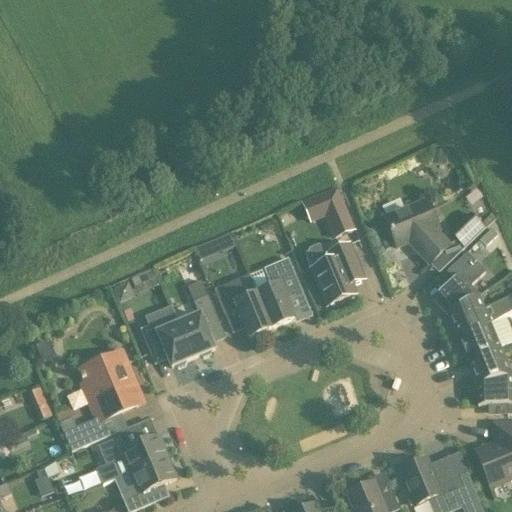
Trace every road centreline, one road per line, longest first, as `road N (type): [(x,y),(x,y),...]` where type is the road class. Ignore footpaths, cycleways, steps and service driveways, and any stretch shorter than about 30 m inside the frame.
road 1 (residential): [(230,503),(188,402),(378,324),(402,348),(416,385),(416,427)]
road 2 (residential): [(416,427),(230,503)]
